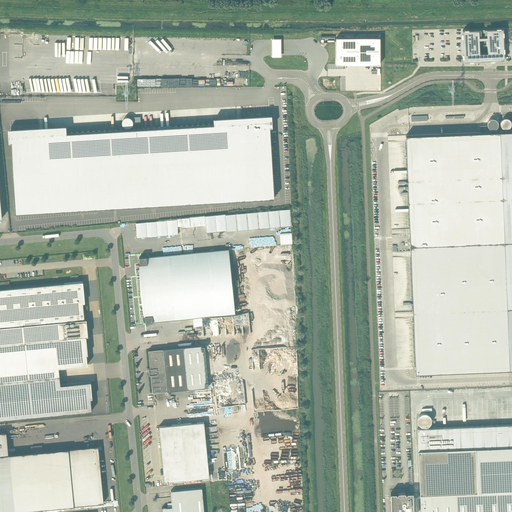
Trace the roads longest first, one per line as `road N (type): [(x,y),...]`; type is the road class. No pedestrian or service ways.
road 1 (unclassified): [(0,243),(98,234),(113,242),(139,511)]
road 2 (tertiary): [(344,511),(330,153)]
road 3 (track): [(248,35),(0,30)]
road 4 (unknown): [(0,436),(148,415)]
road 5 (unknown): [(148,415),(164,460),(208,457),(241,433)]
road 6 (unknown): [(125,368),(98,362),(90,261)]
road 7 (tertiary): [(489,75),(433,75),(368,102)]
